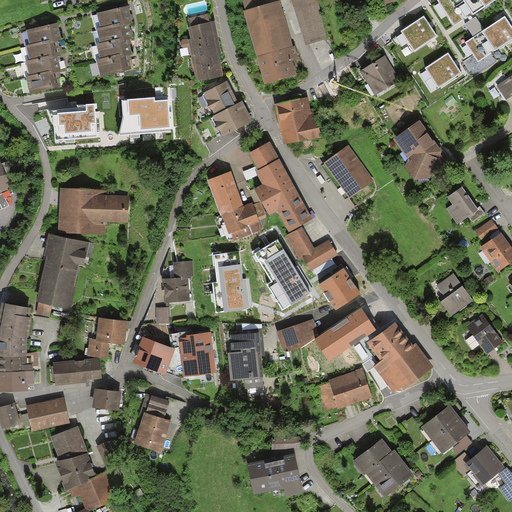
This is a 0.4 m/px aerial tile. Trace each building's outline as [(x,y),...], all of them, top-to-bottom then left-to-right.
[(276,5),(274,0),(243,0),(247,13),(244,13),(264,86),(297,78),(293,61),(299,60),(295,47),(292,48),(280,4),(276,5)] [(317,0),(298,0),(292,2),(305,47),(330,40),(317,0)] [(439,0),(438,1),(454,25),(471,13),(473,16),(497,0),(439,0)] [(121,5),(99,10),(102,25),(122,21),(125,20),(121,5)] [(208,16),(189,20),(190,28),(189,29),(191,40),(188,41),(197,82),(222,76),(221,70),(218,56),(220,55),(213,24),(210,25),(208,16)] [(429,26),(424,18),(402,33),(415,52),(437,37),(429,26)] [(463,26),(473,40),(478,36),(483,33),(485,31),(476,18),(463,26)] [(473,40),(466,44),(479,63),(511,40),(511,27),(505,18),(485,31),(483,33),(478,36),(473,40)] [(122,21),(102,25),(98,26),(101,41),(123,36),(125,36),(122,21)] [(56,24),(23,30),(26,47),(56,41),(59,40),(56,24)] [(123,36),(101,41),(98,42),(102,58),(125,52),(126,52),(123,36)] [(56,41),(26,47),(24,47),(27,62),(56,56),(59,56),(56,41)] [(125,52),(102,58),(98,58),(102,77),(129,71),(125,52)] [(454,64),(449,55),(426,69),(438,89),(461,74),(454,64)] [(56,56),(27,62),(24,63),(27,77),(56,72),(59,71),(56,56)] [(386,57),(361,72),(376,96),(401,80),(386,57)] [(91,65),(94,77),(101,75),(98,63),(91,65)] [(56,72),(27,77),(24,78),(27,92),(58,86),(56,72)] [(511,76),(497,86),(506,100),(511,96),(511,76)] [(212,112),(215,117),(240,105),(228,82),(204,95),(208,103),(208,108),(212,112)] [(152,97),(122,99),(123,116),(119,132),(171,130),(170,101),(153,102),(152,97)] [(308,98),(275,107),(285,146),(300,142),(303,152),(315,149),(312,141),(323,138),(322,134),(325,133),(320,115),(313,118),(308,98)] [(243,103),(240,105),(215,117),(212,118),(216,125),(216,130),(220,133),(223,138),(253,123),(243,103)] [(87,112),(57,112),(58,139),(97,137),(97,115),(96,104),(86,104),(87,112)] [(443,153),(418,121),(394,139),(409,161),(405,166),(414,181),(430,180),(433,174),(441,177),(449,159),(441,156),(443,153)] [(270,143),(250,154),(259,172),(279,160),(270,143)] [(349,145),(324,163),(350,199),(374,181),(349,145)] [(302,227),(313,221),(279,160),(259,172),(256,173),(264,186),(255,191),(269,217),(278,212),(290,234),(302,227)] [(232,173),(208,181),(221,216),(223,215),(244,207),(232,173)] [(104,187),(63,186),(62,228),(101,229),(101,223),(127,224),(128,197),(104,196),(104,187)] [(460,188),(446,198),(450,205),(444,209),(455,225),(466,217),(476,210),(460,188)] [(244,207),(223,215),(230,234),(232,233),(235,240),(262,230),(259,221),(266,218),(260,203),(253,206),(253,204),(244,207)] [(478,208),(476,210),(466,217),(470,223),(483,214),(478,208)] [(489,219),(474,230),(481,240),(496,229),(489,219)] [(286,236),(301,261),(303,260),(311,273),(339,256),(329,240),(315,248),(302,227),(290,234),(286,236)] [(511,249),(500,233),(478,248),(496,272),(511,260),(511,249)] [(94,244),(50,234),(35,302),(68,309),(78,265),(82,266),(84,258),(90,259),(94,244)] [(280,240),(256,254),(273,281),(267,284),(283,311),(312,294),(296,267),(280,240)] [(241,250),(213,254),(217,282),(213,282),(218,313),(249,309),(245,281),(241,250)] [(174,280),(162,281),(164,304),(188,301),(186,281),(192,281),(191,263),(172,264),(174,280)] [(343,269),(320,284),(335,308),(358,293),(351,282),(343,269)] [(436,286),(443,295),(438,299),(451,318),(474,302),(454,274),(436,286)] [(28,308),(4,303),(0,315),(0,336),(25,340),(30,320),(26,317),(28,308)] [(167,306),(153,306),(154,324),(168,324),(167,306)] [(360,307),(320,335),(313,340),(326,360),(340,350),(342,352),(376,330),(368,319),(360,307)] [(488,323),(483,315),(467,327),(478,340),(475,342),(487,355),(504,342),(488,323)] [(125,347),(128,322),(98,318),(95,340),(89,339),(87,356),(108,359),(110,345),(125,347)] [(314,319),(276,331),(282,351),(288,349),(290,355),(292,354),(313,340),(320,335),(314,319)] [(237,324),(237,335),(231,335),(233,352),(229,353),(232,381),(245,380),(246,389),(264,387),(261,357),(266,357),(262,324),(237,324)] [(413,346),(396,324),(368,345),(381,363),(374,368),(394,394),(402,389),(404,392),(434,368),(416,344),(413,346)] [(212,333),(179,337),(184,378),(216,374),(212,333)] [(25,340),(0,336),(0,349),(25,352),(25,340)] [(176,350),(143,338),(133,365),(166,377),(176,350)] [(25,352),(0,349),(0,372),(31,371),(31,364),(25,364),(25,352)] [(100,359),(53,364),(54,367),(51,367),(53,384),(55,383),(55,387),(95,383),(95,381),(103,380),(100,359)] [(327,384),(315,388),(323,412),(335,408),(336,410),(372,397),(361,368),(326,381),(327,384)] [(31,371),(0,372),(0,390),(26,390),(26,384),(33,383),(31,371)] [(110,392),(95,391),(93,409),(119,412),(121,393),(110,392)] [(147,415),(144,414),(135,447),(161,455),(171,421),(166,420),(171,403),(165,401),(152,397),(147,415)] [(64,399),(27,407),(32,431),(69,423),(64,399)] [(18,403),(0,408),(0,420),(3,430),(12,427),(24,424),(18,403)] [(470,433),(448,405),(419,427),(441,455),(470,433)] [(79,427),(51,437),(60,463),(55,465),(66,493),(70,491),(91,484),(90,481),(98,478),(79,427)] [(299,438),(271,438),(271,451),(300,451),(299,438)] [(391,451),(382,439),(352,463),(364,477),(366,475),(386,499),(414,476),(393,449),(391,451)] [(472,445),(467,439),(451,452),(456,458),(472,445)] [(469,461),(463,454),(450,465),(462,478),(465,476),(477,491),(504,468),(486,447),(469,461)] [(294,457),(248,467),(255,497),(284,491),(285,497),(302,493),(297,473),(294,457)] [(91,484),(70,491),(73,499),(80,496),(85,510),(88,511),(89,511),(117,499),(106,473),(98,478),(90,481),(91,484)] [(478,496),(470,486),(463,491),(471,502),(478,496)] [(480,511),(481,511),(472,502),(461,511),(480,511)]
